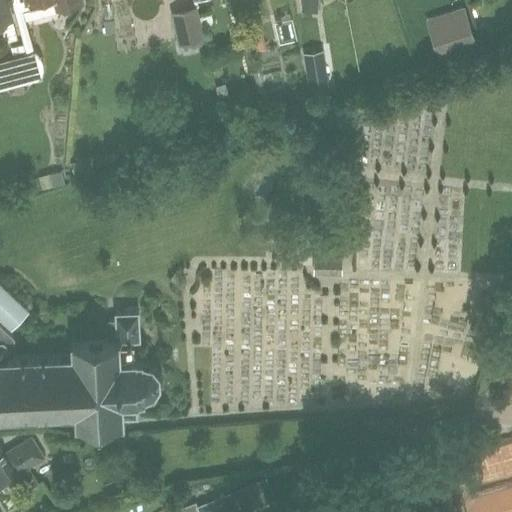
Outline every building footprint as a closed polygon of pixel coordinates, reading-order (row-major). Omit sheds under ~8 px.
[(25,0),(21,1),(21,0),(12,0),(28,54),(0,62),(0,87),(43,75),(43,70),(43,67),(42,59),(40,53),(33,45),(22,8),(54,0),(56,9),(82,2),(81,0),(25,0)] [(0,0),(0,22),(11,19),(6,0),(0,0)] [(197,4),(170,11),(178,45),(179,45),(205,39),(197,4)] [(430,32),(438,57),(477,44),(465,8),(449,13),(453,24),(430,32)] [(261,52),(273,51),(270,31),(258,32),(261,52)] [(310,93),(329,91),(323,51),(304,54),(310,93)] [(342,274),(343,251),(314,251),(314,273),(342,274)] [(0,337),(3,340),(0,340),(0,413),(15,412),(15,416),(19,417),(18,412),(36,412),(36,415),(39,415),(38,411),(55,411),(56,415),(59,414),(58,411),(72,411),(73,421),(76,421),(76,425),(80,425),(80,421),(120,419),(121,422),(123,422),(123,420),(127,420),(127,417),(123,417),(123,413),(137,413),(135,398),(138,399),(138,396),(144,397),(144,395),(150,392),(154,395),(156,392),(153,390),(160,383),(162,383),(162,381),(159,381),(159,372),(161,372),(161,369),(159,369),(152,364),(154,362),(153,360),(150,363),(142,360),(142,357),(136,357),(137,355),(133,356),(132,339),(140,338),(138,310),(116,312),(116,318),(106,319),(107,338),(76,340),(75,337),(72,337),(72,340),(68,340),(69,353),(55,354),(55,349),(53,349),(53,352),(35,354),(35,350),(32,350),(32,353),(15,355),(15,349),(13,350),(13,338),(0,325),(0,317),(11,328),(28,310),(0,283),(0,337)] [(44,457),(31,436),(4,453),(0,446),(0,488),(18,477),(16,474),(44,457)] [(241,511),(250,509),(241,487),(197,506),(199,511),(241,511)]
